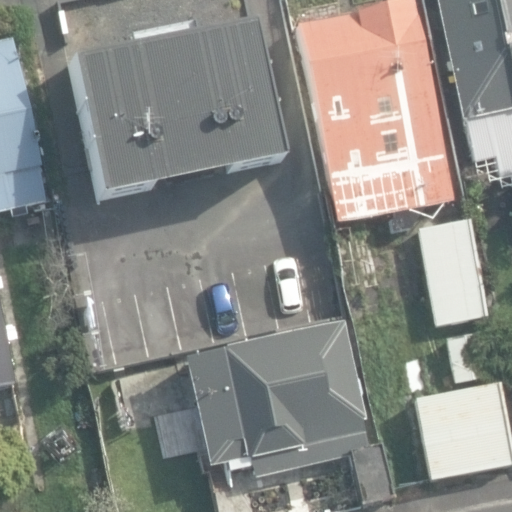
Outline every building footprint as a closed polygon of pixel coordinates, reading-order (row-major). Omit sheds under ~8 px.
[(511,84),(493,0),(432,0),(474,181),(511,197),(511,84)] [(511,0),(494,0),(511,81),(511,0)] [(333,226),(346,290),(361,287),(348,224),(391,215),(393,222),(389,223),(392,236),(421,230),(419,217),(422,217),(420,209),(451,202),(411,4),(296,28),(296,31),(336,226),(333,226)] [(69,68),(98,204),(281,165),(253,31),(193,44),(189,26),(126,40),(129,55),(69,68)] [(0,215),(49,204),(33,134),(11,40),(0,42),(0,215)] [(416,232),(434,329),(486,320),(468,222),(416,232)] [(350,459),(362,507),(392,499),(377,439),(363,442),(359,424),(366,423),(341,325),(279,341),(278,337),(238,347),(239,350),(182,364),(208,471),(225,467),(227,475),(249,469),(253,483),(350,459)] [(0,391),(13,388),(0,326),(0,391)] [(445,344),(453,385),(488,378),(480,336),(445,344)] [(412,403),(429,484),(511,466),(511,457),(498,386),(412,403)]
